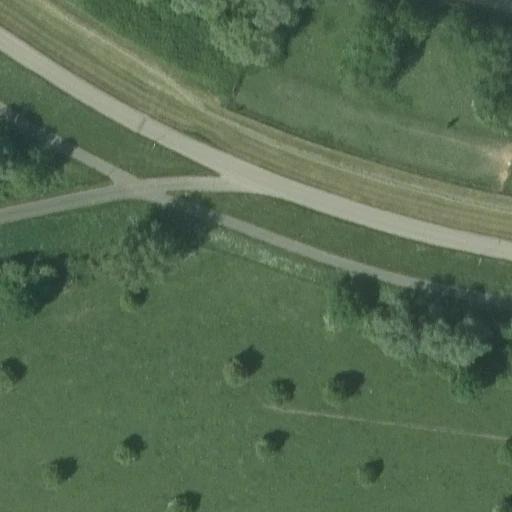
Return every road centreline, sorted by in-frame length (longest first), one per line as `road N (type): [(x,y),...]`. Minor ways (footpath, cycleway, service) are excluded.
road 1 (unclassified): [(264,183),(148,130),(0,38)]
road 2 (unclassified): [(511,250),(445,240),(264,183)]
road 3 (unclassified): [(142,190),(0,220)]
road 4 (unclassified): [(142,190),(264,183)]
